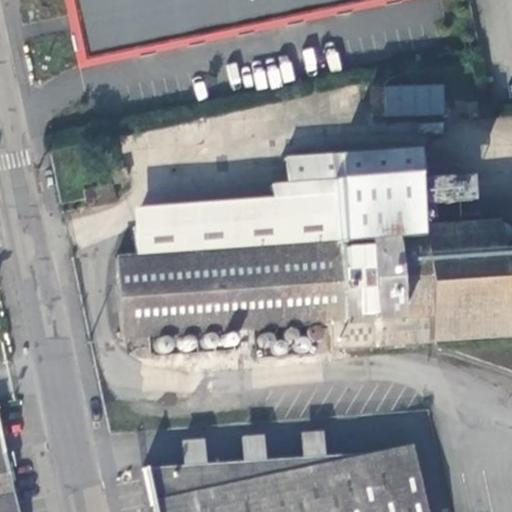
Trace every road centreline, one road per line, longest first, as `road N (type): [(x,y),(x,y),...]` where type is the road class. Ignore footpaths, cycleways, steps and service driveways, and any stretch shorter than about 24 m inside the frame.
road 1 (unknown): [(511,144),(394,129),(323,129),(255,142),(145,193),(109,223),(26,246)]
road 2 (unclassified): [(0,124),(84,511)]
